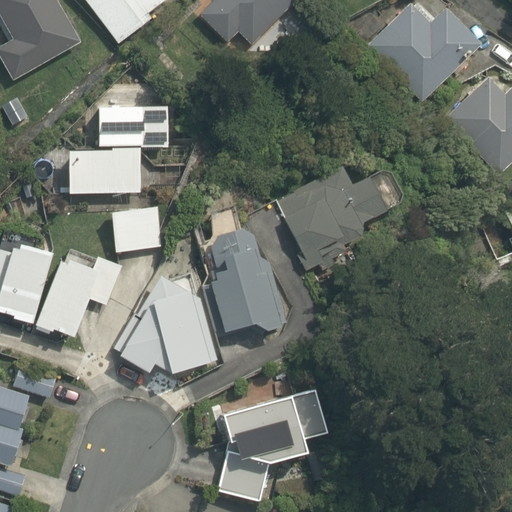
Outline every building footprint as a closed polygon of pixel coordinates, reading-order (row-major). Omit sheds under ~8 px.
[(75,40),(51,0),(0,0),(0,34),(2,38),(0,39),(0,64),(8,78),(75,40)] [(78,0),(111,44),(142,21),(136,13),(153,0),(78,0)] [(204,0),(201,4),(248,45),(287,0),(204,0)] [(401,0),(397,0),(354,44),(415,104),(474,44),(444,15),(435,6),(421,20),(401,0)] [(511,150),(511,75),(486,53),(425,124),(488,178),(511,150)] [(83,143),(46,145),(48,195),(127,192),(125,144),(156,144),(154,101),(82,103),(83,143)] [(283,214),(273,219),(300,273),(342,252),(339,246),(358,236),(349,219),(377,205),(360,172),(341,182),(333,165),(273,195),(283,214)] [(144,196),(94,207),(105,256),(155,246),(144,196)] [(511,198),(491,208),(511,254),(511,198)] [(0,315),(68,337),(80,300),(99,307),(113,264),(84,254),(80,266),(29,250),(34,236),(0,225),(0,315)] [(211,269),(195,275),(214,330),(242,320),(247,333),(278,322),(254,254),(247,256),(237,226),(201,239),(211,269)] [(207,360),(186,288),(126,286),(105,352),(135,372),(139,363),(151,372),(207,360)] [(14,359),(8,389),(0,387),(0,465),(6,467),(20,395),(46,400),(53,367),(14,359)] [(250,501),(259,464),(299,454),(293,434),(317,428),(306,386),(209,411),(218,447),(207,490),(250,501)] [(9,511),(19,475),(0,470),(0,511),(9,511)]
